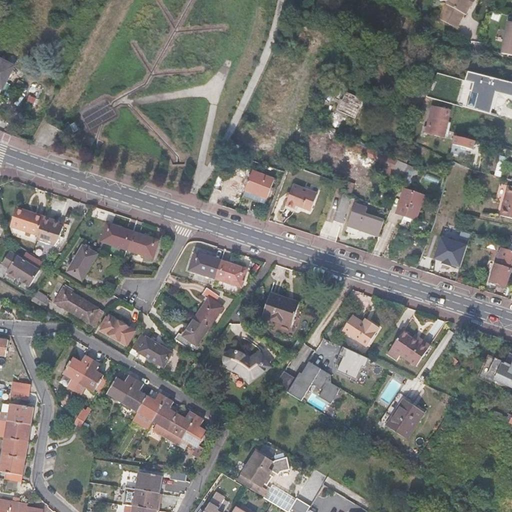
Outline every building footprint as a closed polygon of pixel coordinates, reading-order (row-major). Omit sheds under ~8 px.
[(445,0),(442,9),(459,18),(466,4),(468,4),(469,0),(445,0)] [(490,32),(496,15),(489,12),(484,29),(490,32)] [(417,21),(413,29),(426,35),(429,27),(417,21)] [(511,22),(507,21),(500,52),(511,55),(511,22)] [(0,87),(2,89),(15,66),(0,57),(0,87)] [(428,91),(436,74),(424,68),(415,85),(428,91)] [(500,99),(502,91),(490,87),(488,96),(500,99)] [(354,118),(362,100),(344,93),(337,110),(354,118)] [(441,136),(449,109),(434,105),(431,116),(428,116),(425,127),(423,127),(422,130),(441,136)] [(483,117),(477,139),(483,140),(489,119),(483,117)] [(410,130),(406,139),(411,141),(415,133),(410,130)] [(474,141),(455,136),(450,152),(458,155),(461,146),(471,149),(474,141)] [(396,160),(384,154),(383,156),(352,141),(348,148),(386,167),(385,169),(391,171),(396,160)] [(482,150),(505,157),(507,149),(484,143),(482,150)] [(385,169),(382,176),(397,181),(400,172),(404,164),(396,160),(391,171),(385,169)] [(404,164),(400,172),(416,179),(420,171),(404,164)] [(251,170),(244,189),(266,197),(273,179),(251,170)] [(218,173),(212,187),(220,190),(234,196),(240,182),(218,173)] [(511,216),(511,183),(509,183),(501,214),(511,216)] [(310,210),(316,193),(293,184),(284,205),(293,208),(295,205),(310,210)] [(414,217),(421,194),(401,188),(394,211),(414,217)] [(234,196),(220,190),(218,194),(233,200),(234,196)] [(341,192),(332,220),(340,222),(350,195),(341,192)] [(378,233),(383,220),(363,213),(365,208),(353,203),(346,226),(358,230),(359,226),(378,233)] [(36,239),(43,216),(36,213),(33,214),(28,213),(28,211),(17,208),(11,224),(15,234),(35,241),(36,239)] [(59,221),(43,216),(36,239),(54,245),(59,239),(63,226),(58,225),(59,221)] [(127,250),(133,232),(107,224),(101,242),(127,250)] [(392,224),(383,246),(403,254),(415,259),(414,262),(422,265),(427,252),(432,237),(392,224)] [(158,241),(133,232),(127,250),(152,258),(158,241)] [(84,248),(95,254),(97,251),(86,245),(84,248)] [(97,255),(95,254),(84,248),(83,247),(68,271),(82,280),(97,255)] [(495,264),(494,264),(489,281),(505,286),(510,269),(511,269),(511,250),(501,247),(495,264)] [(446,274),(452,255),(432,249),(427,269),(446,274)] [(30,287),(40,270),(9,251),(1,265),(8,269),(6,273),(30,287)] [(188,270),(214,279),(220,260),(195,252),(188,270)] [(220,260),(214,279),(240,287),(246,269),(220,260)] [(195,317),(209,326),(222,307),(215,302),(219,297),(206,288),(202,294),(208,298),(195,317)] [(96,327),(104,313),(63,290),(55,303),(96,327)] [(291,325),(299,300),(297,299),(296,300),(270,293),(271,290),(269,290),(261,316),(263,316),(264,315),(279,319),(278,320),(290,324),(290,325),(291,325)] [(162,367),(171,353),(110,316),(108,318),(106,317),(100,327),(102,328),(101,330),(162,367)] [(196,346),(209,326),(195,317),(182,336),(178,334),(174,339),(185,347),(189,341),(196,346)] [(367,327),(363,325),(352,318),(343,332),(366,348),(379,329),(370,323),(367,327)] [(388,350),(397,357),(413,368),(427,347),(417,340),(415,343),(410,340),(400,333),(388,350)] [(0,339),(0,355),(6,356),(8,340),(0,339)] [(248,382),(270,367),(258,350),(249,356),(236,350),(231,349),(227,350),(224,354),(222,357),(222,362),(224,365),(227,368),(240,373),(248,382)] [(368,360),(342,349),(338,359),(342,360),(336,373),(355,382),(361,368),(363,370),(368,360)] [(394,361),(397,357),(388,350),(385,355),(394,361)] [(444,363),(456,366),(458,357),(447,354),(444,363)] [(511,386),(511,360),(511,364),(489,355),(480,377),(499,385),(500,381),(511,386)] [(66,387),(73,392),(92,360),(85,356),(81,363),(73,358),(63,375),(71,379),(66,387)] [(92,360),(73,392),(81,396),(86,388),(93,393),(103,376),(95,371),(99,364),(92,360)] [(317,398),(329,406),(339,390),(329,384),(328,376),(306,363),(303,367),(306,370),(304,374),(300,371),(296,377),(284,369),(274,384),(301,401),(311,385),(321,391),(317,398)] [(122,401),(135,380),(128,376),(124,383),(116,378),(106,395),(114,399),(116,397),(122,401)] [(137,413),(147,396),(139,391),(143,384),(135,380),(122,401),(130,406),(129,408),(137,413)] [(11,390),(28,392),(30,385),(13,382),(11,390)] [(27,401),(28,392),(11,390),(10,398),(27,401)] [(154,419),(166,398),(159,394),(155,400),(147,396),(137,413),(145,418),(147,415),(154,419)] [(407,442),(428,410),(408,396),(387,428),(407,442)] [(167,430),(177,413),(170,409),(173,402),(166,398),(154,419),(152,422),(157,424),(153,431),(163,437),(163,436),(167,430)] [(12,405),(10,421),(28,424),(30,415),(32,415),(34,408),(12,405)] [(349,423),(357,417),(351,408),(343,413),(349,423)] [(73,422),(80,426),(88,413),(82,409),(73,422)] [(184,437),(196,416),(189,412),(184,418),(177,413),(167,430),(163,436),(178,445),(182,439),(184,437)] [(203,419),(196,416),(184,437),(191,441),(189,443),(188,443),(184,449),(194,455),(198,453),(202,447),(199,445),(207,431),(199,427),(203,419)] [(6,421),(4,438),(7,439),(23,441),(26,430),(27,430),(28,424),(10,421),(6,421)] [(23,441),(7,439),(4,455),(25,459),(26,456),(23,456),(24,448),(27,448),(28,442),(23,441)] [(273,462),(256,451),(237,480),(264,497),(268,491),(262,487),(272,471),(278,475),(280,472),(290,470),(286,457),(274,461),(273,462)] [(4,455),(1,455),(0,461),(0,472),(6,473),(5,480),(22,482),(23,475),(18,474),(20,465),(24,466),(25,459),(4,455)] [(186,481),(187,473),(171,471),(170,479),(186,481)] [(158,482),(161,483),(162,476),(142,473),(139,490),(156,493),(158,482)] [(154,509),(156,493),(139,490),(136,489),(135,489),(132,506),(133,506),(136,507),(154,509)] [(92,490),(90,500),(107,502),(108,492),(92,490)] [(202,511),(219,511),(217,510),(225,498),(216,492),(202,511)] [(305,511),(310,505),(297,497),(296,497),(288,510),(289,511),(290,511),(305,511)] [(19,504),(19,503),(2,499),(1,502),(0,502),(0,511),(17,511),(18,508),(19,504)]
